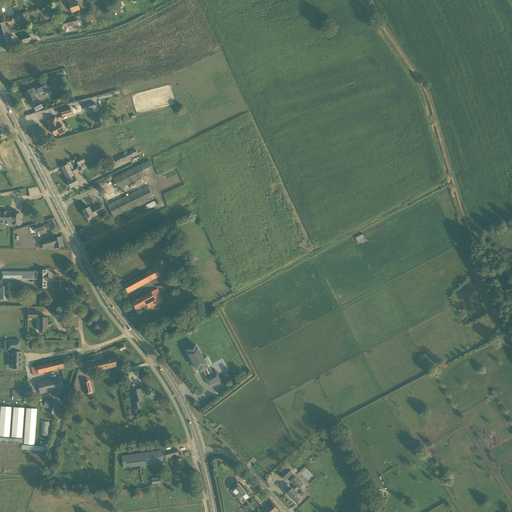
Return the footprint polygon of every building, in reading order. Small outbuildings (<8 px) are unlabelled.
[(72,13),(80,10),(77,2),(69,5),(72,13)] [(76,19),(67,21),(68,27),(78,24),(76,19)] [(0,35),(0,36),(8,34),(14,33),(13,30),(12,30),(10,26),(7,27),(8,28),(6,28),(5,23),(0,24),(0,35)] [(10,40),(12,40),(13,39),(14,38),(14,36),(12,36),(11,36),(9,36),(8,34),(0,36),(2,41),(3,42),(2,42),(4,48),(12,46),(10,40)] [(31,89),(24,93),(29,103),(36,99),(34,95),(38,93),(47,88),(44,82),(35,87),(31,89)] [(40,101),(33,105),(36,111),(43,108),(40,101)] [(95,102),(84,105),(85,109),(85,110),(89,109),(90,109),(92,109),(92,110),(93,109),(96,108),(95,102)] [(60,110),(62,116),(72,114),(70,107),(60,110)] [(8,130),(2,119),(0,115),(0,134),(0,135),(8,130)] [(59,125),(56,118),(55,117),(48,121),(52,128),(51,129),(52,131),(51,131),(53,134),(54,134),(55,136),(59,134),(59,136),(65,133),(61,124),(59,125)] [(137,154),(135,149),(115,158),(118,163),(137,154)] [(82,157),(76,160),(78,165),(85,162),(82,157)] [(149,161),(145,163),(113,178),(118,189),(124,187),(125,189),(129,187),(128,185),(135,181),(135,182),(130,185),(131,188),(144,182),(142,178),(145,176),(142,171),(151,166),(149,161)] [(61,168),(68,181),(75,178),(68,164),(61,168)] [(75,178),(68,181),(68,182),(71,188),(79,184),(75,178)] [(114,218),(154,199),(148,186),(108,205),(114,218)] [(154,201),(145,205),(148,209),(156,205),(154,201)] [(89,208),(83,211),(85,216),(86,218),(87,219),(93,216),(94,217),(104,212),(100,205),(90,210),(89,208)] [(10,213),(10,212),(0,210),(0,223),(19,225),(20,213),(10,213)] [(43,223),(33,226),(36,233),(46,230),(43,223)] [(56,249),(64,247),(61,236),(54,238),(54,237),(50,238),(50,239),(42,242),(38,243),(40,249),(43,248),(48,247),(48,249),(55,247),(56,249)] [(39,288),(47,288),(47,282),(48,282),(48,274),(47,274),(47,270),(39,270),(39,271),(33,271),(33,272),(3,272),(3,280),(34,280),(34,279),(39,279),(39,288)] [(123,285),(128,293),(149,282),(145,273),(123,285)] [(151,292),(132,302),(136,310),(153,301),(155,306),(164,301),(158,289),(151,292)] [(40,332),(48,332),(48,327),(47,327),(47,318),(40,318),(40,332)] [(23,368),(23,356),(19,356),(19,340),(10,340),(10,356),(11,356),(11,367),(23,368)] [(194,363),(193,363),(197,369),(198,369),(199,372),(208,367),(206,364),(198,349),(196,345),(187,350),(189,353),(188,354),(192,360),(192,359),(194,363)] [(86,364),(88,373),(88,374),(96,372),(117,367),(115,358),(105,360),(105,359),(86,364)] [(33,375),(65,367),(64,360),(31,367),(33,375)] [(221,379),(217,372),(205,378),(210,385),(221,379)] [(64,389),(61,377),(37,382),(40,394),(64,389)] [(130,385),(136,409),(140,408),(139,402),(143,401),(141,393),(142,393),(141,389),(136,390),(134,384),(130,385)] [(86,395),(93,393),(91,386),(84,388),(86,395)] [(23,390),(12,390),(12,400),(24,400),(23,390)] [(55,414),(58,402),(52,400),(48,412),(55,414)] [(1,406),(0,419),(0,436),(9,437),(11,407),(1,406)] [(14,407),(12,437),(22,438),(24,408),(14,407)] [(27,408),(24,444),(34,445),(37,409),(27,408)] [(40,446),(22,445),(22,449),(45,450),(46,441),(40,441),(40,446)] [(178,469),(184,467),(182,459),(179,459),(178,455),(179,455),(177,449),(165,452),(167,458),(175,456),(176,460),(176,464),(173,465),(174,470),(178,469)] [(123,468),(163,462),(161,451),(122,456),(123,468)] [(285,481),(293,473),(288,468),(280,475),(285,481)] [(292,488),(287,493),(292,499),(296,503),(300,500),(296,496),(298,494),(295,491),(298,489),(303,485),(296,477),(291,481),(295,486),(292,488)] [(239,486),(236,489),(239,492),(243,497),(246,500),(249,497),(246,494),(239,486)] [(236,489),(233,492),(236,495),(242,503),(246,500),(243,497),(239,492),(236,489)] [(275,511),(278,510),(277,510),(270,502),(267,505),(269,507),(263,511),(275,511)]
